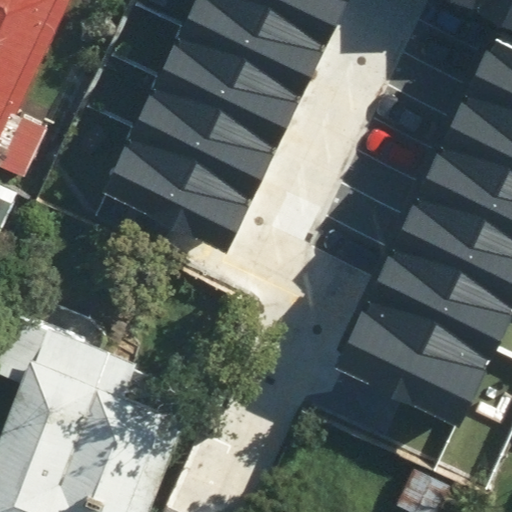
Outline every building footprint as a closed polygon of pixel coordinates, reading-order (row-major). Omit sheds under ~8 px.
[(0,0),(0,153),(29,167),(48,126),(15,111),(66,0),(0,0)] [(186,0),(97,192),(227,252),(343,0),(186,0)] [(511,0),(444,0),(511,31),(511,0)] [(461,428),(511,318),(511,51),(491,42),(337,371),(461,428)] [(0,228),(20,187),(0,177),(0,228)] [(21,310),(0,358),(0,368),(27,380),(0,444),(0,511),(149,511),(202,387),(21,310)] [(418,461),(397,500),(419,511),(441,511),(458,482),(418,461)]
